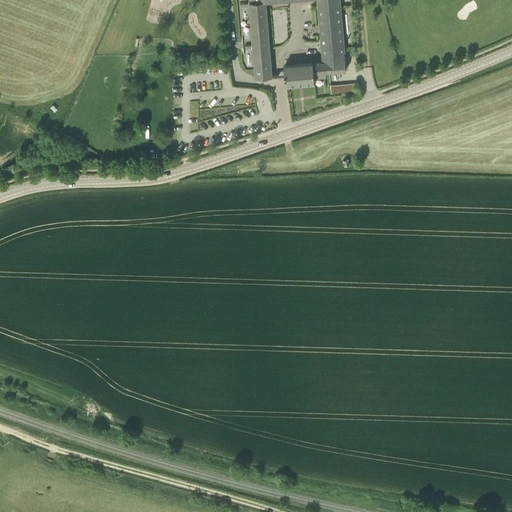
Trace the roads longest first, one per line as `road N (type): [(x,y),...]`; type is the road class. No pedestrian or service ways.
road 1 (tertiary): [(0,195),(162,176),(511,50)]
road 2 (track): [(0,427),(279,511)]
